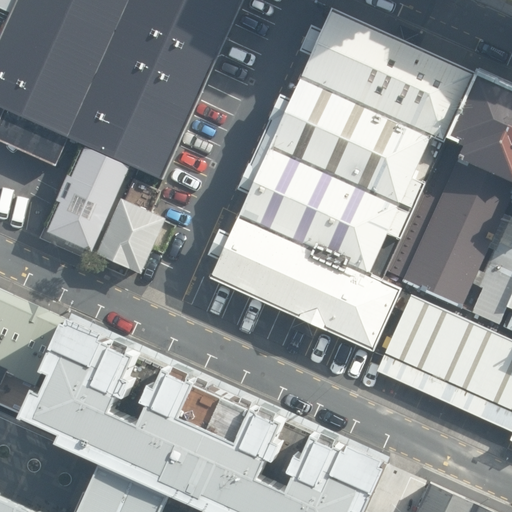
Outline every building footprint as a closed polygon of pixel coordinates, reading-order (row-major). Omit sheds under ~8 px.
[(242,0),(24,0),(0,55),(0,103),(11,108),(0,130),(0,135),(63,165),(74,138),(165,178),(242,0)] [(511,0),(503,0),(501,5),(511,10),(511,0)] [(220,260),(212,279),(376,353),(404,289),(395,285),(398,278),(387,273),(479,74),(334,9),(324,30),(313,26),(302,52),(312,57),(294,100),(282,95),(270,121),(271,122),(252,164),(251,164),(240,190),(250,195),(232,234),(222,229),(210,256),(220,260)] [(511,89),(479,74),(387,273),(398,278),(511,330),(511,89)] [(133,169),(85,148),(72,177),(70,177),(59,203),(61,204),(49,230),(51,231),(50,235),(95,254),(133,169)] [(169,221),(124,201),(99,256),(145,276),(169,221)] [(68,313),(0,282),(0,362),(38,380),(68,313)] [(511,339),(413,294),(378,372),(511,432),(511,440),(511,441),(511,339)] [(372,511),(397,458),(68,313),(38,380),(24,409),(0,398),(0,511),(372,511)] [(0,398),(24,409),(38,380),(0,362),(0,398)] [(501,511),(431,480),(416,511),(501,511)]
